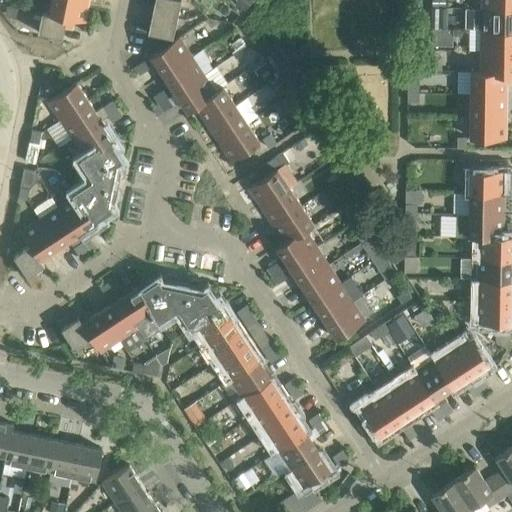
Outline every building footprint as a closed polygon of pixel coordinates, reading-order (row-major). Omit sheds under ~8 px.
[(83,20),(87,0),(52,0),(50,13),(73,18),(83,20)] [(179,0),(163,0),(163,4),(154,2),(152,12),(176,17),(179,0)] [(511,28),(511,7),(482,7),(481,28),(511,28)] [(73,18),(50,13),(42,11),(38,31),(53,35),(55,25),(71,28),(73,18)] [(172,36),(176,17),(152,12),(150,22),(159,23),(157,33),(162,34),(160,40),(164,46),(174,39),(172,36)] [(511,50),(511,28),(481,28),(481,50),(511,50)] [(163,74),(191,55),(179,36),(174,39),(164,46),(150,55),(163,74)] [(511,73),(511,50),(481,50),(481,70),(481,71),(506,72),(506,73),(511,73)] [(175,92),(203,73),(191,55),(163,74),(175,92)] [(144,59),(141,61),(134,66),(139,74),(149,67),(144,59)] [(292,66),(287,59),(277,65),(282,73),(292,66)] [(304,84),(297,74),(292,66),(282,73),(294,91),(304,84)] [(419,69),(416,69),(407,69),(407,92),(418,92),(419,69)] [(505,94),(506,73),(506,72),(481,71),(481,70),(471,70),(471,93),(505,94)] [(215,91),(214,90),(203,73),(175,92),(187,111),(195,105),(194,105),(215,91)] [(89,99),(76,81),(47,100),(60,118),(89,99)] [(206,122),(235,104),(223,85),(214,90),(215,91),(194,105),(195,105),(206,122)] [(153,95),(158,102),(168,96),(163,89),(153,95)] [(418,101),(418,92),(407,92),(407,101),(418,101)] [(505,115),(505,94),(471,93),(470,115),(505,115)] [(173,104),(168,96),(158,102),(163,110),(173,104)] [(100,118),(89,99),(60,118),(72,136),(100,118)] [(102,105),(107,113),(117,107),(112,99),(102,105)] [(247,122),(235,104),(206,122),(218,141),(247,122)] [(122,115),(117,107),(107,113),(112,121),(122,115)] [(505,137),(505,115),(470,115),(470,137),(485,137),(505,137)] [(113,137),(100,118),(72,136),(83,154),(83,155),(108,138),(109,139),(113,137)] [(259,140),(247,122),(218,141),(230,159),(247,148),(259,140)] [(41,131),(32,129),(30,140),(39,142),(41,131)] [(276,142),(270,132),(262,137),(268,147),(276,142)] [(456,136),(456,147),(466,147),(466,136),(456,136)] [(125,176),(126,167),(120,158),(121,157),(109,139),(108,138),(83,155),(83,154),(79,156),(92,176),(91,177),(72,190),(75,194),(92,218),(93,218),(111,206),(110,205),(120,199),(122,190),(119,187),(110,185),(112,176),(121,178),(125,176)] [(358,167),(346,149),(336,155),(348,173),(358,167)] [(289,161),(283,152),(282,151),(275,156),(281,166),(289,161)] [(465,170),(466,159),(456,159),(456,170),(465,170)] [(25,167),(20,185),(29,187),(39,178),(33,169),(25,167)] [(260,205),(289,186),(277,167),(265,175),(248,186),(260,205)] [(363,174),(358,167),(348,173),(353,181),(363,174)] [(504,169),(484,169),(469,169),(469,191),(504,192),(504,169)] [(29,187),(20,185),(18,197),(27,199),(29,187)] [(301,204),(289,186),(260,205),(272,223),(301,204)] [(503,214),(504,192),(469,191),(468,213),(503,214)] [(96,222),(93,218),(92,218),(75,194),(57,205),(76,235),(96,222)] [(76,235),(57,205),(51,196),(33,208),(39,217),(58,246),(76,235)] [(416,212),(416,203),(405,202),(405,212),(416,212)] [(313,223),(301,204),(272,223),(283,240),(284,241),(305,227),(305,228),(313,223)] [(416,221),(416,212),(405,212),(405,221),(416,221)] [(503,235),(503,234),(503,214),(468,213),(468,236),(478,236),(478,235),(503,235)] [(58,246),(39,217),(21,230),(30,243),(40,259),(40,258),(58,246)] [(317,245),(305,228),(305,227),(284,241),(283,240),(275,245),(288,264),(317,245)] [(511,233),(503,234),(503,235),(478,235),(478,236),(478,256),(511,256),(511,233)] [(383,253),(377,244),(371,235),(361,242),(373,260),(383,253)] [(89,236),(81,241),(87,251),(95,246),(89,236)] [(87,251),(81,241),(73,246),(80,256),(87,251)] [(40,259),(30,243),(13,254),(31,281),(39,275),(35,269),(44,264),(40,258),(40,259)] [(328,263),(317,245),(288,264),(300,282),(328,263)] [(395,271),(390,264),(383,253),(373,260),(385,278),(395,271)] [(417,256),(416,256),(404,256),(404,272),(416,272),(417,256)] [(511,278),(511,266),(511,256),(478,256),(477,278),(511,278)] [(267,267),(272,275),(281,269),(276,261),(267,267)] [(312,300),(340,281),(328,263),(300,282),(312,300)] [(286,276),(281,269),(272,275),(277,283),(286,276)] [(206,288),(200,279),(191,277),(188,279),(186,288),(177,286),(178,277),(176,274),(167,272),(158,278),(140,289),(137,285),(136,286),(158,319),(176,307),(178,307),(190,325),(223,304),(222,303),(218,306),(207,288),(206,288)] [(115,276),(107,282),(114,291),(121,286),(115,276)] [(511,300),(511,278),(477,278),(477,299),(511,300)] [(352,300),(340,281),(312,300),(323,318),(352,300)] [(114,291),(107,282),(100,287),(106,296),(114,291)] [(158,319),(136,286),(118,298),(137,327),(154,316),(156,319),(158,319)] [(411,296),(406,288),(397,294),(402,302),(411,296)] [(137,327),(118,298),(100,310),(119,339),(120,338),(126,347),(143,336),(137,327)] [(511,322),(511,300),(477,299),(476,322),(491,322),(511,322)] [(364,318),(352,300),(323,318),(336,337),(364,318)] [(235,322),(223,304),(190,325),(190,326),(194,324),(206,341),(235,322)] [(236,310),(241,317),(241,318),(251,311),(246,304),(236,310)] [(100,310),(82,322),(81,322),(83,324),(91,337),(100,351),(117,340),(119,339),(100,310)] [(256,319),(251,311),(241,318),(247,325),(256,319)] [(91,337),(83,324),(81,322),(82,322),(78,316),(70,321),(66,316),(57,321),(75,348),(91,337)] [(246,340),(235,322),(206,341),(218,359),(246,340)] [(489,362),(478,346),(470,333),(451,346),(470,375),(489,362)] [(373,344),(366,334),(349,346),(355,356),(373,344)] [(258,358),(246,340),(218,359),(229,377),(258,358)] [(260,346),(265,354),(275,347),(270,340),(260,346)] [(452,386),(470,375),(451,346),(433,358),(452,386)] [(280,355),(275,347),(265,354),(270,361),(280,355)] [(258,358),(229,377),(241,395),(270,376),(258,358)] [(434,398),(452,386),(433,358),(415,369),(434,398)] [(134,361),(132,370),(143,372),(145,363),(134,361)] [(416,410),(434,398),(415,369),(397,381),(416,410)] [(282,394),(270,376),(241,395),(253,413),(282,394)] [(284,382),(289,390),(299,384),(294,376),(284,382)] [(482,376),(475,381),(481,391),(489,386),(482,376)] [(398,422),(416,410),(397,381),(379,393),(398,422)] [(481,391),(475,381),(467,386),(473,396),(481,391)] [(304,391),(299,384),(289,390),(294,398),(304,391)] [(379,434),(398,422),(379,393),(376,394),(360,405),(379,434)] [(294,412),(282,394),(253,413),(265,431),(294,412)] [(359,402),(354,394),(344,400),(349,407),(359,402)] [(447,400),(439,405),(445,414),(453,409),(447,400)] [(445,414),(439,405),(431,410),(437,419),(445,414)] [(306,430),(294,412),(265,431),(277,449),(306,430)] [(308,418),(313,426),(323,420),(317,412),(308,418)] [(11,429),(12,429),(13,423),(0,420),(0,452),(5,454),(6,454),(11,429)] [(328,427),(323,420),(313,426),(318,434),(328,427)] [(411,424),(403,429),(409,438),(417,433),(411,424)] [(33,433),(12,429),(11,429),(6,454),(5,454),(4,460),(27,465),(33,433)] [(208,430),(200,435),(206,444),(214,439),(208,430)] [(318,448),(306,430),(277,449),(289,467),(318,448)] [(49,469),(56,438),(33,433),(27,465),(49,469)] [(72,474),(78,443),(56,438),(49,469),(72,474)] [(102,448),(78,443),(72,474),(95,479),(102,448)] [(511,445),(495,456),(503,467),(493,474),(506,493),(511,489),(511,445)] [(310,481),(330,467),(318,448),(289,467),(301,486),(310,481)] [(332,455),(337,463),(347,456),(341,449),(332,455)] [(115,501),(142,483),(129,463),(102,481),(113,498),(115,501)] [(475,465),(453,479),(471,506),(483,498),(489,507),(497,501),(496,500),(506,493),(493,474),(484,480),(475,465)] [(245,470),(234,478),(241,488),(252,481),(245,470)] [(462,511),(471,506),(453,479),(431,494),(441,508),(435,511),(462,511)] [(321,498),(312,484),(310,481),(301,486),(300,487),(311,505),(321,498)] [(122,511),(139,511),(154,502),(142,483),(115,501),(122,511)] [(311,505),(300,487),(289,494),(301,511),(311,505)] [(300,511),(301,511),(289,494),(279,501),(286,511),(300,511)] [(53,501),(50,511),(62,511),(64,503),(53,501)] [(160,511),(154,502),(139,511),(160,511)]
